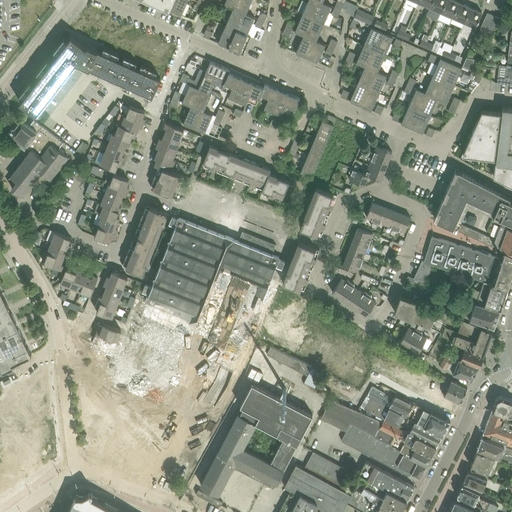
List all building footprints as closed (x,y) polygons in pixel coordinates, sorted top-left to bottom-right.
[(136,0),(138,1),(139,0),(142,0),(170,12),(170,11),(169,11),(170,9),(174,0),(136,0)] [(181,14),(187,0),(174,0),(170,9),(181,14)] [(235,8),(238,0),(226,0),(224,4),(233,8),(235,8)] [(246,13),(251,0),(238,0),(235,8),(244,12),(246,13)] [(313,18),(321,1),(319,0),(308,0),(302,13),(313,18)] [(441,11),(446,0),(432,0),(430,6),(441,11)] [(453,16),(459,2),(455,0),(446,0),(441,11),(453,16)] [(332,5),(323,1),(323,2),(321,1),(313,18),(324,23),(332,5)] [(345,1),(342,7),(346,8),(350,14),(354,5),(345,1)] [(464,21),(471,7),(459,2),(453,16),(464,21)] [(482,12),(471,7),(464,21),(475,26),(482,12)] [(237,30),(244,12),(235,8),(233,8),(226,25),(237,30)] [(374,16),(357,9),(355,16),(371,23),(374,16)] [(244,12),(237,30),(247,34),(255,17),(246,13),(244,12)] [(486,32),(494,15),(488,12),(480,29),(486,32)] [(306,36),(313,18),(302,13),(295,31),(304,35),(306,36)] [(492,35),(500,18),(494,15),(486,32),(492,35)] [(317,40),(324,23),(313,18),(306,36),(314,39),(316,40),(317,40)] [(229,47),(237,30),(226,25),(218,42),(229,47)] [(375,49),(382,31),(372,27),(364,44),(375,49)] [(402,37),(405,32),(399,29),(396,35),(402,37)] [(237,30),(229,47),(232,48),(239,51),(239,52),(243,54),(251,36),(247,34),(237,30)] [(393,36),(382,31),(375,49),(385,54),(393,36)] [(411,34),(405,32),(402,37),(409,40),(411,34)] [(23,96),(20,101),(36,113),(76,62),(152,96),(161,78),(155,75),(140,68),(135,66),(134,66),(123,61),(122,60),(118,58),(119,54),(104,47),(102,51),(87,45),(86,46),(71,35),(68,39),(67,40),(57,52),(57,53),(51,61),(47,58),(37,72),(40,74),(34,83),(33,83),(24,96),(23,96)] [(307,57),(314,39),(306,36),(304,35),(296,52),(307,57)] [(325,44),(317,40),(316,40),(314,39),(307,57),(318,61),(325,44)] [(425,47),(428,41),(422,39),(419,45),(425,47)] [(434,44),(428,41),(425,47),(431,50),(434,44)] [(367,66),(375,49),(364,44),(356,62),(365,66),(367,66)] [(378,71),(385,54),(375,49),(367,66),(376,70),(378,71)] [(451,58),(453,53),(445,49),(442,55),(451,58)] [(444,79),(451,62),(440,57),(433,74),(444,79)] [(211,61),(206,70),(217,75),(226,79),(226,78),(233,81),(236,74),(229,71),(230,69),(211,61)] [(462,66),(451,62),(444,79),(454,84),(462,66)] [(368,87),(376,70),(367,66),(365,66),(358,82),(368,87)] [(217,75),(213,84),(222,87),(221,89),(230,93),(233,85),(251,93),(248,101),(256,104),(258,101),(266,104),(269,97),(287,105),(284,112),(292,116),(300,98),(266,82),(264,86),(257,83),(258,80),(230,68),(230,69),(229,71),(236,74),(233,81),(226,78),(226,79),(217,75)] [(213,84),(217,75),(206,70),(199,87),(201,88),(210,92),(213,84)] [(387,74),(378,71),(376,70),(368,87),(379,92),(387,74)] [(436,96),(444,79),(433,74),(425,91),(427,92),(436,96)] [(447,101),(454,84),(444,79),(436,96),(438,97),(438,98),(447,101)] [(361,105),(368,87),(358,82),(350,100),(361,105)] [(193,106),(201,88),(199,87),(190,83),(182,101),(191,105),(193,106)] [(248,101),(251,93),(233,85),(230,93),(228,96),(246,104),(248,101)] [(371,109),(379,92),(368,87),(361,105),(371,109)] [(420,110),(427,92),(425,91),(417,87),(409,105),(420,110)] [(211,93),(210,92),(201,88),(193,106),(202,110),(204,110),(211,93)] [(430,115),(438,98),(438,97),(436,96),(427,92),(420,110),(430,115)] [(284,112),(287,105),(269,97),(266,104),(264,107),(282,115),(284,112)] [(145,110),(135,106),(130,105),(126,115),(143,122),(145,117),(143,116),(145,111),(145,110)] [(191,105),(183,122),(194,127),(202,110),(193,106),(191,105)] [(412,127),(420,110),(409,105),(401,122),(412,127)] [(511,107),(502,106),(502,112),(482,110),(464,150),(465,150),(473,151),(472,155),(483,157),(483,152),(488,153),(488,157),(496,158),(494,176),(511,185),(511,107)] [(213,114),(204,110),(202,110),(194,127),(205,132),(213,114)] [(423,132),(430,115),(420,110),(412,127),(423,132)] [(141,127),(143,122),(126,115),(126,116),(120,113),(116,122),(120,124),(119,124),(137,131),(139,126),(141,127)] [(326,141),(337,117),(332,115),(330,122),(323,119),(315,136),(326,141)] [(64,142),(34,118),(33,119),(35,120),(31,126),(22,118),(15,126),(13,127),(10,130),(10,133),(10,134),(17,139),(15,142),(21,148),(24,145),(25,146),(26,145),(32,149),(11,176),(17,181),(12,188),(22,195),(41,171),(50,178),(68,156),(59,148),(64,142)] [(180,139),(184,128),(167,121),(165,126),(167,127),(165,133),(180,139)] [(135,136),(137,131),(119,124),(116,134),(115,134),(130,140),(133,135),(135,136)] [(129,145),(130,140),(115,134),(113,133),(109,143),(124,149),(126,144),(129,145)] [(176,149),(180,139),(165,133),(163,138),(161,137),(159,142),(176,149)] [(323,150),(326,141),(315,136),(312,145),(308,154),(319,159),(323,150)] [(85,153),(89,144),(85,142),(83,141),(76,150),(85,153)] [(172,158),(176,149),(159,142),(157,147),(159,148),(157,153),(172,158)] [(122,154),(124,149),(109,143),(105,153),(122,160),(124,155),(122,154)] [(210,144),(203,161),(206,162),(211,164),(210,168),(215,170),(216,166),(223,169),(222,173),(235,178),(250,184),(255,186),(256,182),(264,185),(262,189),(270,192),(268,196),(274,198),(275,194),(283,197),(289,180),(285,178),(279,176),(269,172),(271,168),(270,168),(227,151),(220,148),(210,144)] [(367,151),(367,152),(388,161),(392,151),(377,145),(375,151),(373,151),(369,150),(367,151)] [(385,170),(388,161),(367,152),(366,153),(367,155),(372,157),(369,164),(385,170)] [(121,165),(122,160),(105,153),(101,163),(116,169),(118,164),(121,165)] [(168,169),(172,158),(157,153),(155,158),(158,159),(156,164),(159,165),(168,169)] [(312,176),(319,159),(308,154),(301,171),(312,176)] [(381,180),(385,170),(369,164),(365,174),(368,175),(381,180)] [(171,194),(176,181),(180,173),(168,169),(159,165),(151,186),(171,194)] [(352,173),(349,178),(364,184),(368,175),(365,174),(358,171),(353,169),(351,168),(350,170),(351,172),(352,173)] [(456,169),(438,209),(442,210),(437,220),(490,243),(491,241),(488,239),(498,216),(504,219),(511,202),(502,198),(504,194),(456,169)] [(127,184),(129,179),(109,171),(105,181),(110,183),(127,190),(129,185),(127,184)] [(143,291),(137,309),(142,311),(138,320),(189,340),(192,331),(224,343),(215,365),(233,372),(249,333),(252,334),(255,335),(259,327),(258,326),(281,268),(282,268),(282,267),(285,260),(284,259),(296,231),(290,217),(198,181),(185,187),(173,215),(172,215),(169,223),(170,224),(147,282),(146,282),(142,291),(143,291)] [(125,195),(127,190),(110,183),(106,193),(121,199),(123,194),(125,195)] [(321,235),(337,194),(316,186),(300,227),(321,235)] [(119,204),(121,199),(106,193),(102,203),(119,210),(121,205),(119,204)] [(373,227),(382,205),(372,201),(366,216),(372,219),(371,220),(373,222),(372,225),(373,226),(373,227)] [(99,202),(95,212),(103,215),(118,221),(120,216),(117,215),(119,210),(102,203),(99,202)] [(143,273),(167,213),(167,212),(147,204),(122,265),(143,273)] [(386,224),(392,209),(382,205),(373,227),(374,227),(376,226),(377,224),(379,223),(380,222),(386,224)] [(393,234),(401,213),(392,209),(386,224),(391,226),(390,227),(391,230),(390,232),(391,234),(393,234)] [(411,217),(401,213),(393,234),(394,235),(395,234),(396,232),(399,231),(399,229),(405,232),(411,217)] [(97,333),(94,335),(106,355),(109,353),(112,357),(109,359),(114,366),(117,365),(120,369),(117,371),(122,378),(125,377),(128,381),(125,383),(130,390),(133,388),(136,393),(133,395),(138,402),(141,400),(144,405),(141,406),(149,417),(151,416),(154,420),(152,422),(168,446),(182,437),(179,432),(183,430),(191,411),(188,410),(190,405),(193,406),(196,398),(193,397),(195,392),(198,393),(201,385),(198,383),(200,378),(203,379),(206,371),(204,370),(206,365),(208,366),(212,358),(207,356),(209,350),(207,349),(210,342),(212,343),(214,336),(213,335),(215,328),(217,329),(220,322),(218,321),(221,315),(223,315),(225,308),(224,308),(226,301),(228,301),(231,294),(229,294),(232,287),(234,288),(236,281),(235,280),(237,273),(239,274),(242,266),(240,266),(243,259),(245,260),(245,259),(243,258),(246,251),(248,252),(251,245),(235,239),(236,237),(178,214),(177,217),(173,215),(169,223),(174,225),(165,245),(216,265),(219,266),(186,349),(187,349),(167,399),(132,346),(136,344),(132,338),(105,327),(103,329),(104,329),(97,333)] [(116,226),(118,221),(103,215),(99,225),(116,232),(118,227),(116,226)] [(511,251),(511,228),(501,224),(499,229),(495,238),(493,244),(494,244),(495,245),(495,246),(497,246),(497,245),(511,251)] [(114,237),(116,232),(99,225),(95,235),(110,241),(112,236),(114,237)] [(371,238),(373,233),(358,227),(354,236),(372,243),(372,242),(373,241),(372,239),(371,238)] [(69,243),(71,238),(71,237),(56,231),(52,241),(70,248),(71,243),(69,243)] [(508,286),(511,272),(511,253),(505,250),(503,257),(464,245),(432,235),(424,260),(433,264),(484,280),(507,287),(508,286)] [(372,243),(354,236),(350,246),(365,252),(367,247),(369,248),(371,246),(371,245),(372,243)] [(68,253),(70,248),(52,241),(48,251),(63,257),(65,252),(68,253)] [(320,249),(299,241),(283,282),(303,290),(320,249)] [(363,257),(365,252),(350,246),(347,256),(364,262),(365,261),(366,261),(364,258),(363,257)] [(61,263),(63,257),(48,251),(44,262),(61,269),(63,264),(61,263)] [(363,264),(364,262),(347,256),(343,265),(358,271),(360,266),(361,266),(364,265),(363,264)] [(425,282),(433,264),(424,260),(422,260),(414,277),(425,282)] [(71,286),(78,268),(73,267),(72,269),(66,267),(60,282),(71,286)] [(81,290),(87,275),(82,273),(82,270),(78,268),(71,286),(81,290)] [(124,286),(128,276),(113,270),(111,276),(108,275),(107,279),(124,286)] [(91,294),(98,277),(93,275),(92,277),(87,275),(81,290),(91,294)] [(431,284),(425,282),(414,277),(408,275),(406,281),(428,291),(431,284)] [(341,297),(351,281),(350,281),(350,279),(347,280),(346,281),(341,278),(332,291),(341,297)] [(120,296),(124,286),(107,279),(105,284),(107,285),(105,290),(120,296)] [(501,307),(507,287),(484,280),(481,290),(474,288),(470,299),(501,307)] [(350,303),(359,289),(354,286),(355,285),(354,283),(353,283),(351,281),(341,297),(350,303)] [(32,353),(0,287),(0,368),(3,367),(3,369),(4,369),(4,367),(13,363),(13,364),(14,364),(14,362),(32,353)] [(358,308),(369,293),(367,292),(367,291),(364,291),(364,293),(359,289),(350,303),(358,308)] [(116,307),(120,296),(105,290),(103,296),(100,295),(99,300),(116,307)] [(376,301),(371,297),(372,296),(371,294),(370,294),(369,293),(358,308),(367,314),(376,301)] [(483,353),(490,336),(492,330),(463,318),(458,331),(446,326),(447,323),(416,309),(420,302),(401,294),(395,311),(402,315),(420,322),(423,323),(425,324),(435,329),(441,332),(440,333),(441,334),(458,342),(465,346),(483,353)] [(112,317),(116,307),(99,300),(97,304),(99,305),(97,311),(112,317)] [(497,318),(500,309),(475,302),(473,309),(497,318)] [(494,327),(497,318),(473,309),(472,310),(460,306),(457,315),(494,327)] [(410,346),(422,323),(423,323),(420,322),(417,327),(414,328),(414,329),(409,326),(401,340),(410,346)] [(419,351),(427,337),(422,334),(422,333),(422,330),(425,324),(423,323),(422,323),(410,346),(419,351)] [(484,353),(483,353),(465,346),(458,342),(455,350),(461,353),(459,357),(460,358),(479,366),(484,353)] [(303,361),(271,345),(267,354),(307,375),(312,366),(303,361)] [(479,366),(460,358),(459,357),(458,358),(446,351),(439,363),(453,372),(472,380),(479,366)] [(252,367),(248,376),(258,382),(263,373),(252,367)] [(427,367),(425,373),(446,383),(445,385),(448,387),(444,395),(459,403),(467,388),(468,387),(451,379),(437,372),(427,367)] [(201,484),(219,493),(233,466),(275,488),(313,414),(261,387),(252,382),(240,405),(244,407),(241,413),(239,413),(201,484)] [(450,420),(416,403),(413,403),(395,394),(393,398),(381,392),(383,390),(372,384),(366,395),(370,397),(370,396),(390,407),(390,406),(409,416),(424,424),(443,434),(450,420)] [(511,398),(501,395),(497,397),(492,408),(509,414),(511,415),(511,398)] [(370,397),(364,408),(384,418),(399,425),(404,414),(390,406),(390,407),(370,396),(370,397)] [(331,398),(325,410),(349,424),(351,421),(388,442),(418,459),(426,464),(431,455),(379,427),(382,421),(359,410),(337,400),(337,401),(331,398)] [(511,415),(509,414),(492,408),(483,434),(508,444),(507,444),(511,446),(511,415)] [(420,476),(426,464),(418,459),(388,442),(351,421),(349,424),(325,410),(321,416),(346,430),(341,439),(407,474),(411,473),(412,471),(420,476)] [(409,416),(406,421),(413,424),(410,431),(437,445),(443,434),(424,424),(409,416)] [(431,455),(437,445),(410,431),(403,430),(383,419),(382,421),(379,427),(431,455)] [(507,444),(508,444),(483,434),(482,436),(477,449),(498,457),(500,458),(500,457),(510,462),(511,458),(511,448),(506,446),(507,444)] [(494,467),(498,457),(477,449),(471,464),(471,466),(472,467),(470,470),(485,477),(490,465),(494,467)] [(342,511),(348,502),(355,488),(356,487),(344,481),(340,479),(346,467),(313,450),(304,468),(296,463),(289,476),(284,485),(300,493),(289,511),(342,511)] [(365,460),(358,473),(362,475),(362,476),(407,500),(415,486),(406,481),(383,469),(374,465),(365,460)] [(468,470),(464,481),(482,489),(484,484),(497,490),(500,483),(487,477),(487,478),(485,477),(470,470),(468,470)] [(362,476),(356,487),(355,488),(364,493),(397,511),(400,511),(407,500),(362,476)] [(462,484),(458,495),(459,496),(494,511),(495,511),(499,505),(478,495),(480,491),(472,488),(462,484)] [(199,488),(196,493),(220,506),(221,505),(223,501),(199,488)] [(359,504),(364,493),(355,488),(348,502),(357,507),(359,504)] [(83,494),(79,494),(76,494),(68,511),(122,511),(92,495),(93,491),(91,490),(83,494)] [(397,511),(364,493),(359,504),(357,507),(357,511),(397,511)] [(494,511),(459,496),(457,499),(456,501),(455,501),(451,509),(449,511),(494,511)]
